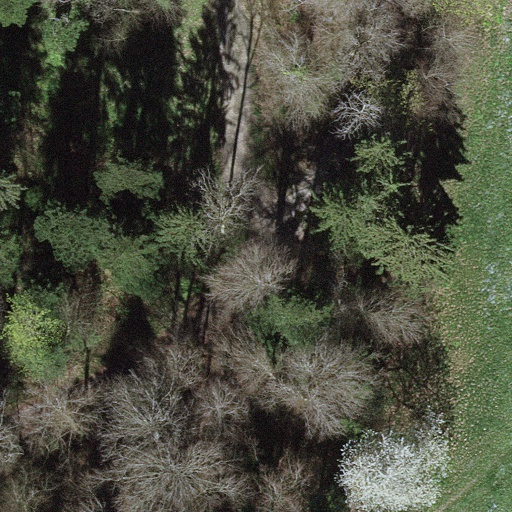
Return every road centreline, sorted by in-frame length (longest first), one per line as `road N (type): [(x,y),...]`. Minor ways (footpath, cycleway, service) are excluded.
road 1 (track): [(376,0),(357,87),(300,197),(278,213),(250,185),(235,142),(216,0)]
road 2 (track): [(278,213),(254,261),(221,299),(148,355),(0,422)]
